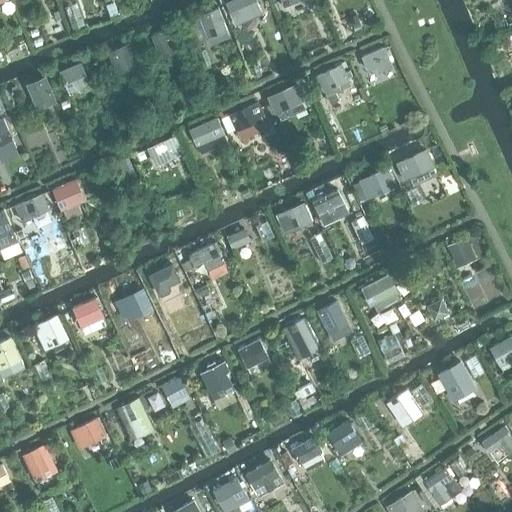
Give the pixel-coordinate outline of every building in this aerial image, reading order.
[(256,0),(231,0),(226,2),(233,18),(259,6),(256,0)] [(114,1),(107,4),(111,15),(118,12),(114,1)] [(218,6),(199,14),(208,36),(227,29),(218,6)] [(357,15),(351,17),(353,23),(359,21),(357,15)] [(168,27),(151,35),(161,56),(178,48),(168,27)] [(17,43),(6,47),(10,56),(21,51),(17,43)] [(126,44),(108,52),(117,73),(135,65),(126,44)] [(384,46),(362,56),(368,69),(375,65),(378,71),(392,65),(384,46)] [(79,61),(59,70),(67,88),(75,84),(77,89),(79,92),(90,87),(81,66),(85,64),(83,60),(79,62),(79,61)] [(342,64),(317,75),(318,78),(321,83),(324,89),(330,103),(339,99),(336,91),(341,89),(338,82),(347,78),(353,75),(350,69),(345,71),(342,64)] [(43,75),(25,83),(35,107),(53,99),(43,75)] [(296,83),(268,95),(275,111),(276,110),(301,99),(303,98),(296,83)] [(229,112),(220,116),(227,130),(235,127),(235,128),(263,116),(256,100),(229,112)] [(4,117),(0,118),(0,143),(13,138),(4,117)] [(217,117),(189,130),(197,145),(224,133),(217,117)] [(386,124),(379,127),(382,132),(389,129),(386,124)] [(175,136),(148,147),(155,164),(182,152),(175,136)] [(401,158),(396,160),(397,162),(405,179),(410,176),(414,184),(435,174),(432,166),(434,165),(427,148),(402,160),(401,158)] [(127,156),(115,161),(121,175),(133,169),(127,156)] [(386,167),(364,177),(373,194),(394,184),(388,171),(388,170),(390,169),(389,165),(386,167)] [(76,179),(54,189),(59,201),(81,192),(76,179)] [(338,189),(313,200),(324,223),(349,211),(338,189)] [(43,192),(16,204),(23,221),(33,216),(33,215),(50,208),(43,192)] [(354,199),(350,201),(354,210),(358,208),(354,199)] [(303,202),(276,214),(284,232),(311,220),(308,212),(304,204),(303,202)] [(5,209),(0,211),(0,244),(6,258),(23,250),(5,209)] [(245,228),(227,236),(232,247),(250,239),(245,228)] [(465,237),(448,245),(456,261),(472,253),(465,237)] [(213,242),(189,254),(194,265),(205,260),(209,269),(223,262),(218,252),(221,251),(217,242),(214,243),(213,242)] [(184,250),(177,253),(180,260),(188,257),(184,250)] [(353,258),(349,257),(345,259),(344,263),(346,266),(351,268),(354,265),(355,262),(353,258)] [(172,263),(149,275),(158,294),(162,295),(169,291),(170,288),(169,285),(180,280),(176,271),(177,270),(176,269),(175,269),(172,263)] [(30,270),(23,273),(26,280),(33,277),(30,270)] [(389,276),(366,288),(374,304),(377,310),(399,298),(396,292),(397,291),(389,276)] [(152,309),(142,287),(125,296),(133,313),(145,308),(147,311),(152,309)] [(93,297),(72,307),(80,326),(101,317),(102,316),(97,306),(99,305),(98,303),(96,304),(93,297)] [(441,299),(428,306),(430,311),(432,315),(435,319),(448,312),(443,303),(444,302),(443,299),(442,299),(441,299)] [(320,311),(315,313),(326,334),(330,332),(334,340),(352,330),(337,301),(319,310),(320,311)] [(37,321),(33,323),(36,331),(43,328),(51,345),(67,337),(65,332),(67,332),(66,330),(64,331),(56,314),(38,323),(37,321)] [(287,325),(286,326),(301,355),(319,346),(304,316),(294,322),(293,320),(286,324),(287,325)] [(511,337),(511,335),(491,346),(501,364),(511,358),(511,337)] [(11,336),(0,341),(0,367),(21,357),(11,336)] [(259,338),(239,349),(247,366),(268,356),(259,338)] [(290,352),(280,357),(284,367),(294,362),(290,352)] [(209,368),(202,372),(214,397),(234,387),(231,382),(229,377),(231,376),(228,370),(229,369),(225,360),(217,364),(209,368)] [(461,361),(438,374),(448,392),(471,380),(461,361)] [(176,377),(166,383),(174,398),(181,395),(183,399),(187,397),(184,392),(176,377)] [(309,383),(299,388),(303,395),(313,389),(309,383)] [(399,397),(389,404),(398,418),(418,404),(408,390),(403,394),(402,393),(398,395),(399,397)] [(139,396),(121,405),(135,436),(154,427),(139,396)] [(97,417),(76,427),(85,444),(106,434),(97,417)] [(347,418),(327,431),(338,448),(358,435),(349,421),(350,420),(349,419),(347,420),(347,418)] [(504,427),(482,442),(489,452),(501,444),(508,454),(511,450),(511,438),(511,437),(504,427)] [(315,436),(293,448),(301,462),(302,462),(306,470),(325,460),(321,452),(323,451),(315,436)] [(401,436),(395,440),(398,444),(404,440),(401,436)] [(230,437),(223,441),(228,451),(236,447),(230,437)] [(44,444),(23,454),(35,480),(56,470),(44,444)] [(472,448),(466,452),(470,459),(477,454),(472,448)] [(287,450),(280,454),(285,463),(292,459),(287,450)] [(270,458),(245,472),(253,486),(278,472),(270,458)] [(2,463),(0,464),(0,483),(10,479),(2,463)] [(445,467),(425,481),(430,488),(441,503),(451,496),(442,484),(452,478),(445,467)] [(237,477),(213,490),(225,511),(249,498),(240,481),(237,477)] [(147,480),(139,484),(143,493),(151,489),(147,480)] [(411,489),(386,505),(390,511),(412,511),(422,506),(411,489)] [(425,491),(422,493),(430,505),(433,503),(425,491)] [(200,511),(194,499),(170,511),(200,511)]
